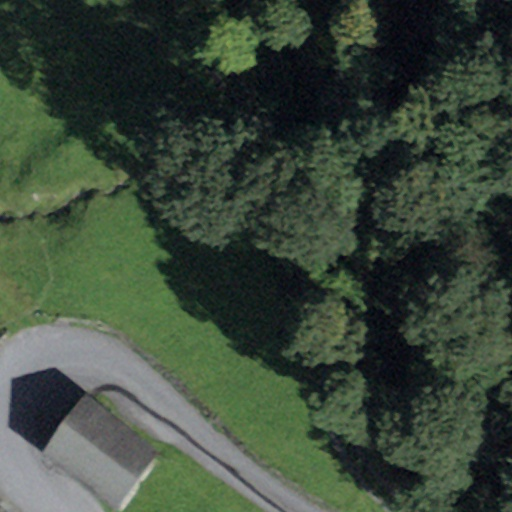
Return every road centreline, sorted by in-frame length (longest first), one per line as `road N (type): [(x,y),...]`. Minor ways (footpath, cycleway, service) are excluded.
road 1 (track): [(171,0),(262,143),(310,377),(330,433),(396,511)]
road 2 (unclassified): [(0,373),(47,347),(85,347),(298,511)]
